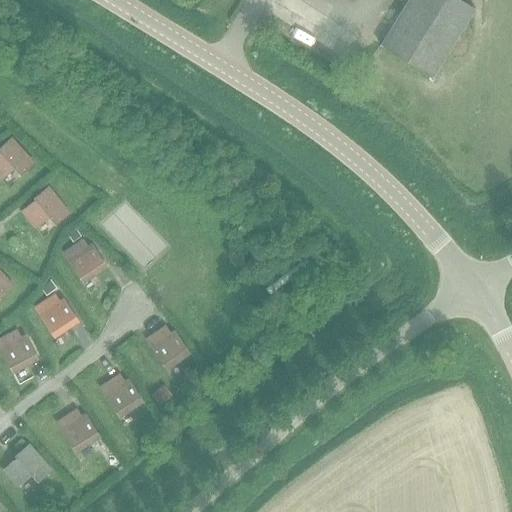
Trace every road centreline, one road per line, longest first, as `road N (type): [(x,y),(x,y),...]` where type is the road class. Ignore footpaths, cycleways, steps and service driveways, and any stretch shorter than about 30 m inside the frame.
road 1 (unclassified): [(471,286),(408,210),(341,148),(113,0)]
road 2 (unclassified): [(187,511),(318,397),(471,286)]
